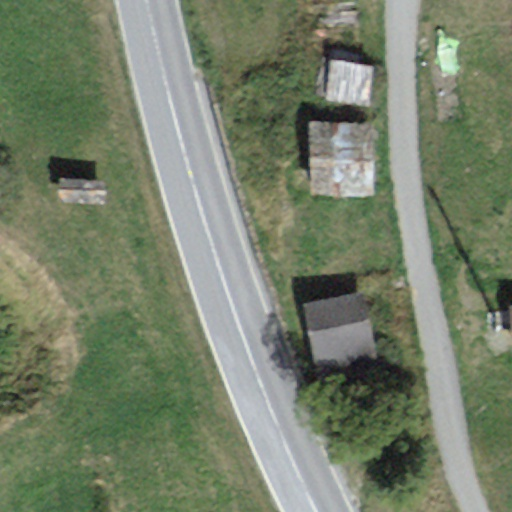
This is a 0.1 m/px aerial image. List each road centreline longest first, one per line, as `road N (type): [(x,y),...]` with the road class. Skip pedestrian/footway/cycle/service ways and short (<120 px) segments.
road 1 (secondary): [(147,0),(234,312),(317,511)]
road 2 (unclassified): [(475,511),(450,432),(403,153),(402,0)]
